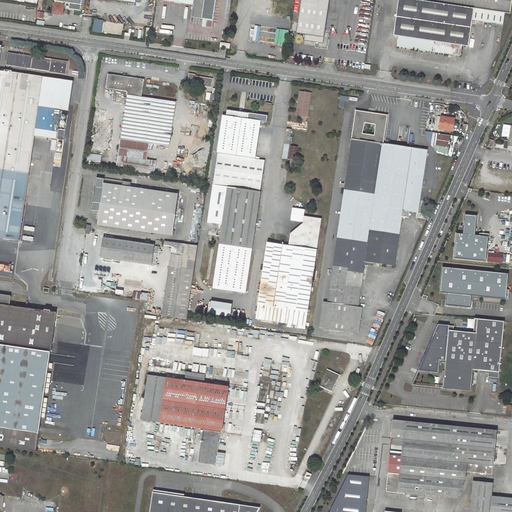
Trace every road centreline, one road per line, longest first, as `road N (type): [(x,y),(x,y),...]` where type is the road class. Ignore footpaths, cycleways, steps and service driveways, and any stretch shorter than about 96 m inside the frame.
road 1 (unclassified): [(491,101),(304,511)]
road 2 (unclassified): [(92,42),(491,101)]
road 3 (unknown): [(369,83),(344,122),(316,321),(319,333),(361,337),(380,299)]
road 4 (unknown): [(242,472),(139,455),(145,356),(160,349),(256,362)]
road 5 (unknown): [(511,308),(496,316),(428,307),(399,380),(407,396),(475,403)]
road 6 (residential): [(59,277),(92,42)]
road 7 (unknown): [(108,158),(114,106),(98,94),(103,66),(184,74)]
road 8 (unknown): [(357,350),(295,481)]
road 9 (unknown): [(54,431),(73,434),(116,412),(126,337)]
road 10 (unknown): [(298,350),(279,478)]
road 11 (unknown): [(387,52),(473,67),(487,56),(493,33)]
road 12 (unknown): [(65,238),(131,274),(159,271),(162,255)]
